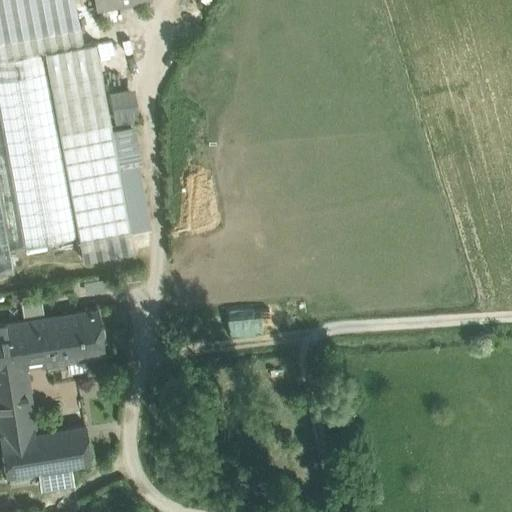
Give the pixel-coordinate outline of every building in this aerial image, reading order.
[(82,0),(28,0),(0,5),(0,58),(79,44),(91,41),(82,0)] [(0,272),(13,270),(9,249),(113,229),(79,44),(0,58),(0,272)] [(115,117),(140,112),(134,80),(109,85),(115,117)] [(97,307),(0,321),(0,370),(25,367),(105,354),(97,307)] [(25,367),(0,370),(0,432),(34,427),(25,367)] [(34,427),(0,432),(0,435),(6,475),(91,461),(85,424),(35,432),(34,427)]
